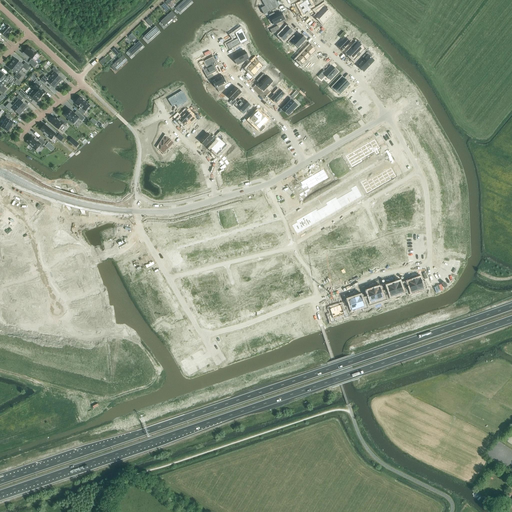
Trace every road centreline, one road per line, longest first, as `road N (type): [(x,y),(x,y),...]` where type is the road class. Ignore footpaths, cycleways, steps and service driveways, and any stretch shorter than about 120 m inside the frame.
road 1 (trunk): [(0,493),(511,319)]
road 2 (trunk): [(511,306),(6,479)]
road 3 (residential): [(168,278),(283,250),(418,170)]
road 4 (track): [(318,297),(427,263),(425,187),(385,116)]
road 5 (residential): [(305,163),(285,127),(231,73),(210,34)]
road 6 (residential): [(284,0),(385,116)]
road 7 (tertiary): [(135,211),(61,199),(0,171)]
road 8 (track): [(0,200),(29,229),(56,307)]
